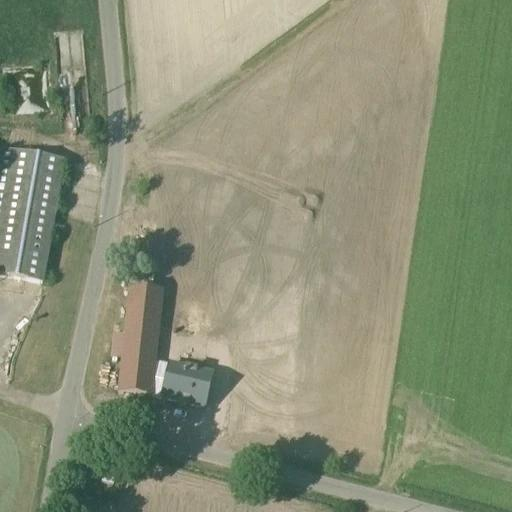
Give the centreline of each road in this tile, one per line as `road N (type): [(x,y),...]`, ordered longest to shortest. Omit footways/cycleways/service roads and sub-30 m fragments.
road 1 (unclassified): [(66,411),(116,156),(104,0)]
road 2 (unclassified): [(431,511),(66,411)]
road 3 (track): [(116,156),(332,0)]
